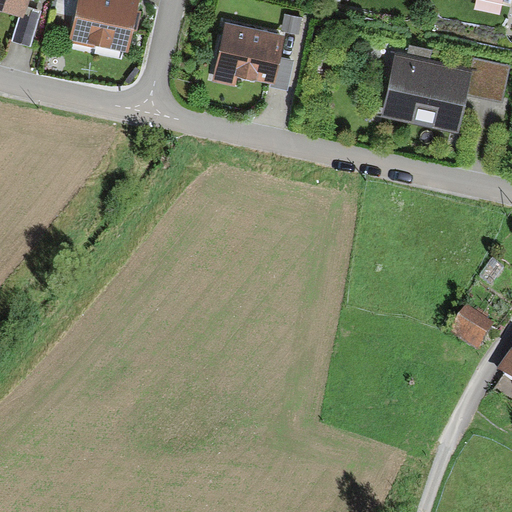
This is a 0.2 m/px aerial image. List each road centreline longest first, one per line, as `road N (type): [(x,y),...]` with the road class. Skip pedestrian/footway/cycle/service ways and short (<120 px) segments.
road 1 (residential): [(149,108),(511,192)]
road 2 (track): [(419,511),(481,368),(511,326)]
road 3 (residential): [(0,75),(149,108)]
